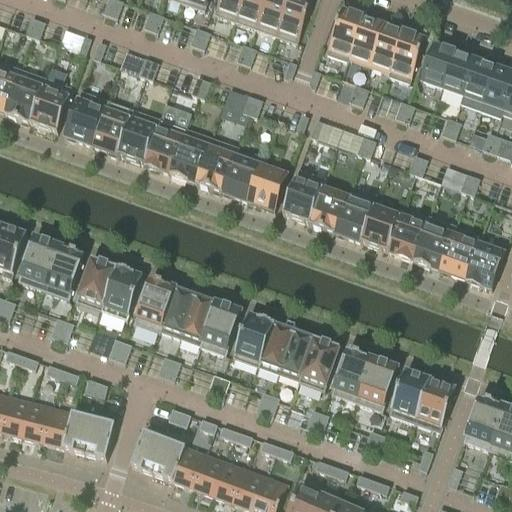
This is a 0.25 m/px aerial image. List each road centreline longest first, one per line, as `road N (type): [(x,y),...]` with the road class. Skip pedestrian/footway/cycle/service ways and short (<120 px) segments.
road 1 (residential): [(5,0),(293,102)]
road 2 (residential): [(143,387),(414,487)]
road 3 (residential): [(293,102),(511,183)]
road 4 (residential): [(0,338),(143,387)]
road 5 (residential): [(104,511),(143,387)]
